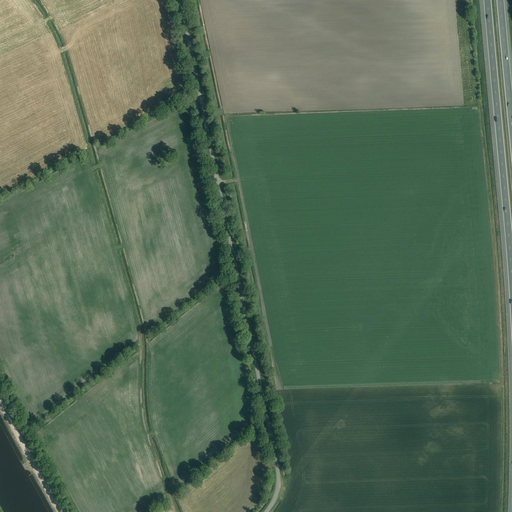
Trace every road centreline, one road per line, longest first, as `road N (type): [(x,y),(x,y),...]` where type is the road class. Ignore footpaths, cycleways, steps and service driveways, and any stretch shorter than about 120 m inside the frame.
road 1 (unclassified): [(267,511),(277,472),(180,0)]
road 2 (motorway): [(487,0),(511,279)]
